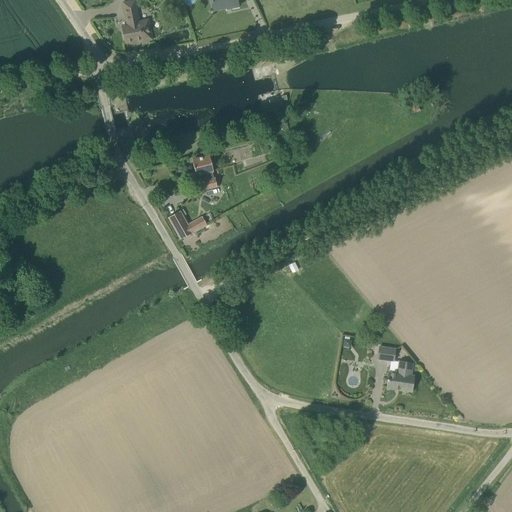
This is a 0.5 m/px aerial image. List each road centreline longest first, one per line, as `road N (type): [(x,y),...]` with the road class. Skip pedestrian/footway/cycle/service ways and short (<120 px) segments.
road 1 (track): [(198,295),(511,126)]
road 2 (unclassified): [(102,67),(412,0)]
road 3 (unclassified): [(261,397),(127,173)]
road 4 (unclassified): [(511,430),(481,433),(261,397)]
road 5 (unclassified): [(0,238),(69,194),(127,173)]
road 6 (unclassified): [(327,511),(261,397)]
